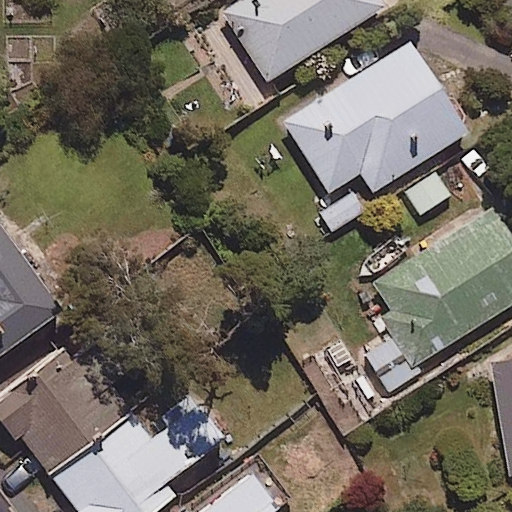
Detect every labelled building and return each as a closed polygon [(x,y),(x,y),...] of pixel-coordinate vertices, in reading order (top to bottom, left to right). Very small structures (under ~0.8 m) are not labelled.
[(384,1),(383,0),(236,0),(222,9),(266,78),(384,1)] [(466,129),(409,39),(281,120),(326,190),(359,169),(372,189),(466,129)] [(453,158),(403,189),(420,217),(470,185),(453,158)] [(355,348),(384,394),(420,372),(414,362),(511,301),(511,235),(493,205),(361,287),(387,329),(355,348)] [(0,357),(63,312),(0,225),(0,357)] [(188,389),(141,423),(126,403),(148,387),(99,319),(0,390),(0,403),(78,511),(144,511),(172,492),(162,478),(221,435),(188,389)] [(511,471),(511,354),(489,359),(509,472),(511,471)] [(266,511),(289,495),(252,446),(164,511),(266,511)]
